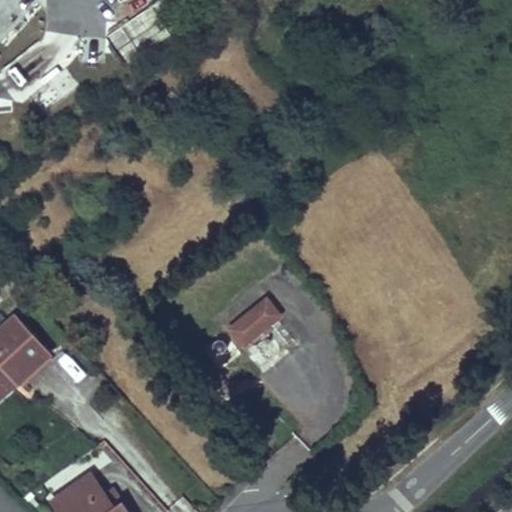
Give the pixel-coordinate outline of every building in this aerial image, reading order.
[(21,285),(11,275),(0,284),(0,285),(9,295),(21,285)] [(280,315),(269,299),(233,328),(245,343),(280,315)] [(0,380),(8,374),(16,381),(46,352),(14,319),(0,332),(0,380)] [(8,374),(0,380),(0,395),(16,381),(8,374)] [(302,472),(286,485),(299,498),(313,485),(302,472)] [(48,503),(54,511),(125,511),(120,504),(113,509),(88,475),(48,503)]
